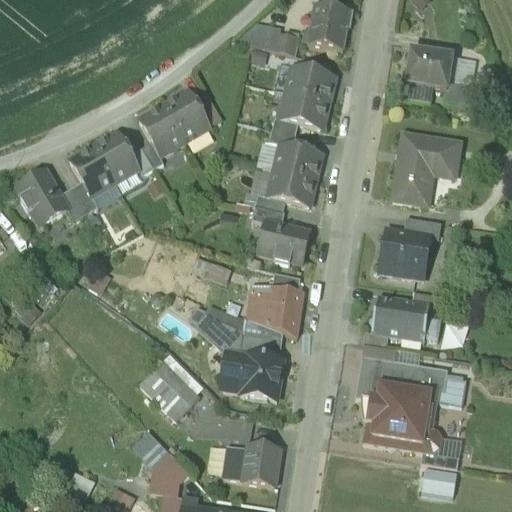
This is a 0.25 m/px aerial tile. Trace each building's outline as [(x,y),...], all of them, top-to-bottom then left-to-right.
[(424,0),(411,0),(409,2),(420,16),(430,7),(424,0)] [(308,53),(341,59),(345,37),(347,37),(350,19),(315,13),(308,53)] [(242,51),(293,63),(298,40),(286,38),(285,42),(280,41),(281,36),(259,31),(244,44),(242,51)] [(451,63),(413,58),(409,90),(433,94),(446,96),(451,63)] [(471,67),(451,63),(446,96),(445,110),(464,113),(471,67)] [(303,78),(328,84),(329,72),(306,67),(303,78)] [(303,78),(291,75),(285,101),(328,112),(334,86),(328,84),(303,78)] [(433,94),(409,90),(406,89),(404,105),(430,109),(433,94)] [(188,99),(162,114),(183,150),(209,136),(209,134),(194,108),(188,99)] [(322,138),(328,112),(285,101),(279,128),(297,132),(322,138)] [(204,102),(194,108),(209,134),(220,128),(204,102)] [(183,150),(162,114),(138,128),(151,150),(159,164),(183,150)] [(297,132),(279,128),(274,126),(271,138),(295,144),(297,132)] [(292,156),(295,144),(271,138),(268,150),(279,152),(292,156)] [(117,140),(93,154),(114,190),(139,177),(130,162),(117,140)] [(458,152),(401,142),(390,209),(427,216),(433,177),(454,181),(458,152)] [(163,171),(159,164),(151,150),(141,156),(153,177),(163,171)] [(292,156),(279,152),(273,179),(315,189),(321,163),(292,156)] [(114,190),(93,154),(69,169),(81,190),(90,205),(91,204),(114,190)] [(153,177),(141,156),(130,162),(139,177),(142,183),(153,177)] [(68,218),(59,203),(45,178),(17,194),(23,205),(20,206),(27,221),(31,219),(40,234),(67,219),(68,218)] [(309,215),(315,189),(273,179),(267,206),(285,210),(309,215)] [(90,205),(81,190),(71,196),(86,222),(97,215),(91,204),(90,205)] [(71,196),(59,203),(68,218),(67,219),(73,230),(86,222),(71,196)] [(285,210),(267,206),(257,204),(255,215),(282,221),(285,210)] [(264,231),(281,235),(284,222),(282,221),(255,215),(252,230),(264,232),(264,231)] [(405,226),(403,242),(423,245),(428,251),(432,248),(438,249),(441,232),(405,226)] [(281,235),(264,231),(264,232),(257,262),(274,266),(273,270),(289,274),(290,270),(302,273),(309,242),(281,235)] [(415,286),(417,286),(420,267),(426,263),(428,251),(423,245),(403,242),(387,239),(380,281),(396,283),(396,285),(415,288),(415,286)] [(196,264),(192,277),(226,290),(231,277),(196,264)] [(271,297),(298,300),(299,286),(274,282),(271,297)] [(283,342),(296,347),(303,301),(298,300),(271,297),(270,303),(250,299),(246,327),(283,342)] [(414,300),(411,312),(429,315),(435,316),(437,304),(414,300)] [(428,325),(429,315),(411,312),(377,307),(374,325),(369,328),(369,332),(372,335),(371,342),(388,345),(390,348),(396,349),(398,346),(423,351),(424,346),(428,325)] [(239,363),(279,369),(283,342),(246,327),(210,315),(205,325),(242,341),(239,363)] [(227,361),(239,363),(242,341),(205,325),(198,337),(227,361)] [(440,327),(428,325),(424,346),(437,349),(440,327)] [(386,357),(388,345),(371,342),(365,341),(363,353),(386,357)] [(362,365),(394,370),(396,358),(386,357),(363,353),(362,365)] [(240,403),(276,409),(282,369),(279,369),(239,363),(227,361),(221,394),(223,399),(240,402),(240,403)] [(417,371),(434,374),(436,365),(419,362),(417,371)] [(394,370),(362,365),(355,406),(370,409),(364,450),(422,459),(432,461),(438,456),(440,447),(435,440),(424,438),(427,421),(434,421),(436,410),(462,413),(465,389),(445,386),(447,379),(394,370)] [(139,391),(175,429),(198,406),(162,370),(139,391)] [(242,490),(274,496),(279,457),(247,453),(242,490)] [(432,461),(422,459),(420,471),(457,477),(458,465),(432,461)] [(149,501),(177,505),(180,492),(189,481),(170,462),(153,478),(149,501)] [(73,479),(66,496),(86,504),(93,488),(73,479)] [(129,511),(133,504),(115,495),(106,511),(129,511)]
